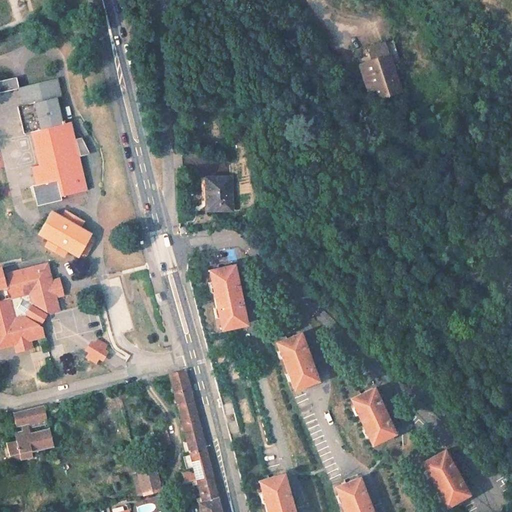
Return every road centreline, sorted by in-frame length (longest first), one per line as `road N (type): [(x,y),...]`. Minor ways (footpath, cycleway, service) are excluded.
road 1 (residential): [(100,0),(192,354)]
road 2 (unknown): [(307,294),(457,440),(502,511)]
road 3 (residential): [(192,354),(0,403)]
road 4 (residential): [(192,354),(230,511)]
